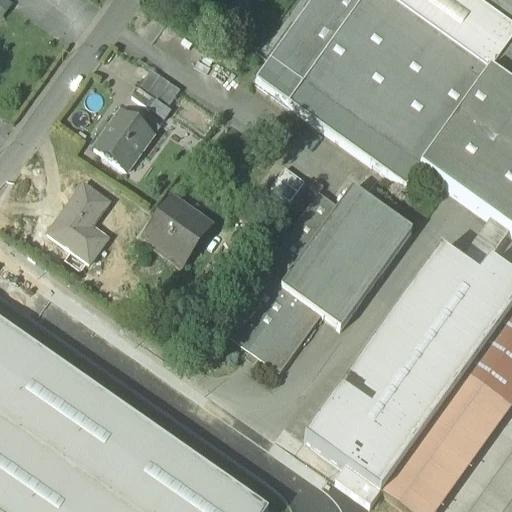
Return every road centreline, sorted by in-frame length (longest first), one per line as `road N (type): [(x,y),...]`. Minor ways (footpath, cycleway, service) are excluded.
road 1 (residential): [(311,511),(288,485),(0,283)]
road 2 (residential): [(0,179),(128,0)]
